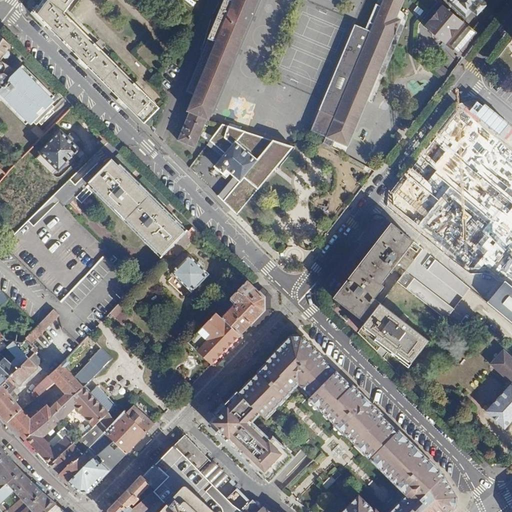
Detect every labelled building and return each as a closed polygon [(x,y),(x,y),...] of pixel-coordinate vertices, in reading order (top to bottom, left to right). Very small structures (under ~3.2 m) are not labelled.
[(42,0),(33,13),(65,44),(91,70),(122,102),(142,121),(157,106),(142,92),(62,12),(71,0),(42,0)] [(222,0),(185,91),(193,95),(186,112),(188,112),(187,114),(185,119),(177,140),(194,147),(206,118),(208,119),(257,0),(222,0)] [(323,99),(311,129),(326,135),(322,142),(345,152),(401,19),(397,17),(403,0),(383,0),(381,6),(376,4),(366,28),(355,24),(323,99)] [(452,0),(451,2),(465,16),(474,6),(475,7),(481,0),(452,0)] [(443,6),(424,28),(460,59),(479,35),(464,23),(443,6)] [(466,20),(464,23),(479,35),(484,28),(477,23),(474,26),(466,20)] [(29,120),(35,125),(52,108),(50,106),(50,105),(48,104),(54,98),(22,66),(16,72),(11,68),(0,60),(0,56),(1,55),(4,58),(8,53),(6,51),(8,48),(11,45),(0,36),(0,100),(1,100),(25,126),(29,120)] [(226,87),(220,107),(226,109),(232,88),(226,87)] [(409,188),(394,207),(455,256),(468,241),(481,251),(485,246),(496,254),(487,267),(504,280),(511,286),(511,153),(507,149),(488,133),(469,117),(458,108),(404,178),(412,185),(409,188)] [(222,124),(207,143),(209,145),(226,155),(216,168),(218,170),(224,174),(223,175),(227,178),(231,173),(237,178),(226,192),(225,191),(219,198),(237,215),(292,148),(222,124)] [(79,150),(60,131),(40,152),(41,154),(35,159),(52,175),(57,170),(59,171),(79,150)] [(163,256),(174,245),(184,234),(170,220),(134,183),(112,161),(90,183),(163,256)] [(363,261),(335,297),(366,323),(360,330),(405,366),(408,368),(430,341),(381,301),(375,297),(384,285),(380,282),(413,242),(391,224),(363,261)] [(184,234),(174,245),(180,251),(198,233),(191,226),(184,234)] [(189,256),(172,273),(191,293),(209,275),(189,256)] [(435,260),(427,270),(462,299),(470,289),(435,260)] [(76,288),(84,297),(108,272),(99,264),(76,288)] [(413,279),(405,288),(444,321),(453,311),(413,279)] [(511,286),(504,280),(486,302),(511,323),(511,286)] [(222,318),(240,335),(248,327),(264,310),(264,297),(258,291),(247,281),(229,299),(235,304),(222,318)] [(123,326),(132,315),(118,304),(110,315),(123,326)] [(54,309),(27,338),(33,344),(61,316),(54,309)] [(188,343),(211,365),(240,335),(222,318),(216,313),(188,343)] [(0,385),(27,359),(34,353),(31,350),(34,347),(26,339),(21,344),(12,342),(0,352),(0,385)] [(374,511),(360,498),(345,511),(449,511),(453,509),(455,497),(455,496),(437,472),(400,435),(399,437),(385,423),(386,421),(374,409),(355,390),(353,392),(325,364),(327,363),(303,339),(291,339),(266,364),(267,365),(238,395),(255,411),(263,419),(274,407),(277,404),(283,397),(298,383),(300,381),(307,388),(305,390),(311,396),(310,397),(321,408),(334,421),(409,496),(392,511),(377,511),(376,511),(374,511)] [(510,383),(485,410),(504,427),(511,418),(511,358),(502,349),(489,363),(510,383)] [(32,359),(40,367),(44,363),(36,355),(32,359)] [(0,415),(6,423),(10,420),(22,409),(16,402),(18,395),(13,389),(35,368),(27,359),(0,385),(0,415)] [(10,420),(25,439),(53,414),(84,387),(62,363),(48,374),(56,383),(65,394),(50,408),(47,405),(31,419),(22,409),(10,420)] [(94,363),(85,372),(92,378),(93,378),(100,370),(94,363)] [(36,398),(56,383),(48,374),(37,387),(33,394),(36,398)] [(90,394),(84,387),(53,414),(60,422),(75,408),(92,427),(100,419),(108,412),(109,415),(114,410),(112,408),(114,406),(97,387),(90,394)] [(248,419),(255,411),(238,395),(236,393),(224,405),(216,414),(219,416),(221,420),(221,424),(218,427),(215,431),(268,483),(292,456),(271,436),(268,438),(248,419)] [(133,406),(126,413),(145,433),(153,425),(133,406)] [(124,411),(114,422),(108,428),(104,432),(113,442),(126,454),(137,442),(145,433),(126,413),(124,411)] [(109,415),(108,412),(100,419),(108,428),(114,422),(109,415)] [(25,439),(50,465),(77,441),(65,428),(49,443),(44,438),(60,422),(53,414),(25,439)] [(60,474),(69,482),(91,461),(113,442),(104,432),(90,447),(75,463),(73,461),(60,474)] [(197,469),(208,458),(184,434),(173,445),(197,469)] [(50,465),(60,474),(73,461),(75,463),(90,447),(81,437),(77,441),(50,465)] [(91,461),(69,482),(81,493),(88,493),(126,454),(113,442),(91,461)] [(160,511),(242,511),(241,511),(233,506),(225,498),(219,492),(215,487),(200,472),(197,469),(173,445),(172,445),(154,463),(156,465),(166,475),(155,489),(152,491),(167,505),(160,511)] [(0,490),(20,472),(0,449),(0,490)] [(211,461),(208,458),(197,469),(200,472),(211,461)] [(226,477),(211,461),(200,472),(215,487),(226,477)] [(156,465),(143,478),(155,489),(166,475),(156,465)] [(336,469),(321,486),(325,490),(340,474),(336,469)] [(21,511),(41,493),(20,472),(0,490),(0,503),(14,490),(21,498),(6,511),(21,511)] [(108,511),(128,511),(142,501),(152,491),(155,489),(143,478),(142,476),(126,492),(108,510),(108,511)] [(230,481),(226,477),(215,487),(219,492),(230,481)] [(236,487),(230,481),(219,492),(225,498),(236,487)] [(241,511),(251,501),(236,487),(225,498),(233,506),(241,511)] [(160,511),(167,505),(152,491),(142,501),(128,511),(160,511)] [(46,511),(54,504),(41,493),(21,511),(46,511)] [(251,501),(241,511),(242,511),(258,511),(262,509),(259,505),(260,503),(258,501),(251,501)]
